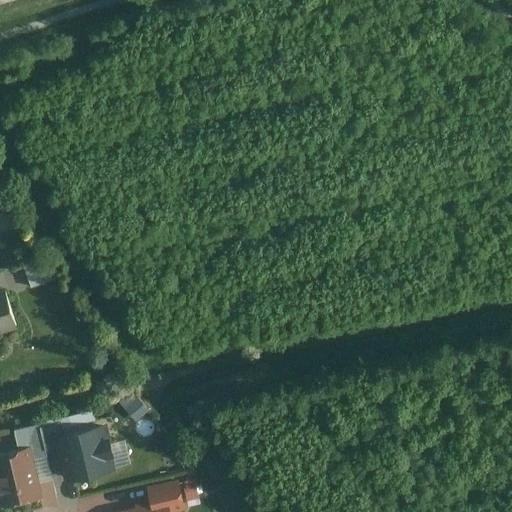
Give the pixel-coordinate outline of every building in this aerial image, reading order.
[(46,265),(28,268),(30,283),(48,280),(46,265)] [(6,290),(0,291),(0,335),(18,330),(6,290)] [(14,431),(18,450),(31,447),(34,461),(46,458),(39,426),(14,431)] [(65,434),(59,436),(61,446),(69,478),(112,467),(109,453),(112,452),(109,439),(105,440),(102,426),(65,434)] [(34,461),(31,447),(18,450),(0,453),(0,502),(1,508),(42,500),(34,461)] [(148,487),(152,502),(169,498),(172,511),(178,511),(187,510),(180,480),(148,487)] [(137,508),(120,511),(172,511),(169,498),(152,502),(137,505),(137,508)]
